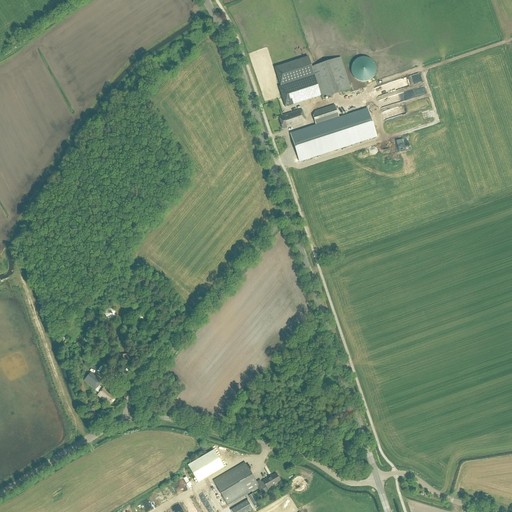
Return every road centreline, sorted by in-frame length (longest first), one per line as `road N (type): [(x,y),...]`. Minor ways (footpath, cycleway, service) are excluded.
road 1 (primary): [(377,478),(287,212)]
road 2 (unclassified): [(126,421),(125,408),(287,212)]
road 3 (tertiary): [(377,478),(346,482),(291,452),(182,421),(126,421)]
road 4 (primary): [(287,212),(240,70),(205,0)]
road 5 (track): [(87,439),(61,392),(18,272)]
road 6 (tertiary): [(126,421),(0,494)]
road 7 (tertiary): [(492,511),(443,497),(407,474),(377,478)]
